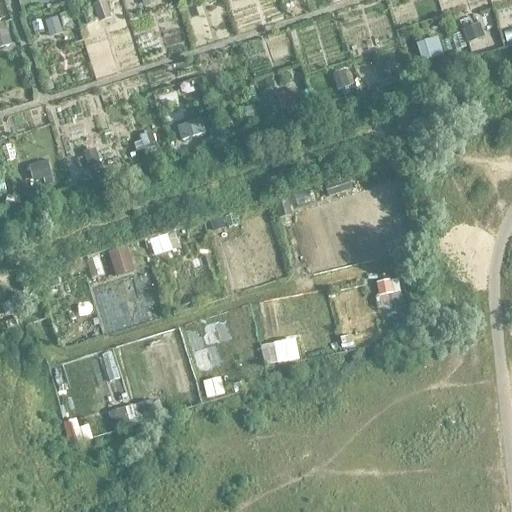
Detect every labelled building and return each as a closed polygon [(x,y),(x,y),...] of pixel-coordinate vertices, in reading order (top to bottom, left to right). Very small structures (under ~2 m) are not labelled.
[(155,0),(141,0),(144,8),(157,4),(155,0)] [(105,2),(93,6),(99,23),(111,19),(105,2)] [(476,15),(458,22),(466,45),(484,38),(476,15)] [(57,18),(44,22),(49,38),(62,34),(57,18)] [(0,48),(11,46),(7,29),(6,30),(4,23),(0,23),(0,48)] [(437,37),(415,45),(421,63),(443,56),(437,37)] [(393,62),(378,66),(381,78),(396,73),(393,62)] [(344,71),(332,75),(337,90),(349,87),(344,71)] [(295,90),(277,96),(281,111),(299,105),(295,90)] [(256,105),(243,109),(247,121),(260,117),(256,105)] [(201,121),(177,128),(182,141),(205,134),(201,121)] [(152,133),(139,137),(144,151),(157,147),(152,133)] [(133,143),(125,147),(128,155),(136,151),(133,143)] [(95,149),(82,153),(87,169),(100,165),(95,149)] [(47,161),(28,167),(33,183),(52,177),(47,161)] [(374,166),(354,173),(358,187),(379,181),(374,166)] [(348,177),(324,185),(328,198),(353,190),(348,177)] [(35,188),(18,194),(20,202),(37,197),(35,188)] [(287,196),(273,200),(279,219),(292,215),(287,196)] [(221,219),(209,222),(212,233),(224,229),(221,219)] [(165,232),(148,238),(154,257),(172,251),(165,232)] [(126,247),(107,253),(115,278),(134,272),(126,247)] [(55,270),(39,275),(44,291),(59,286),(55,270)] [(390,281),(376,283),(379,298),(392,295),(390,281)] [(140,326),(141,308),(103,307),(102,326),(140,326)] [(350,336),(340,339),(342,349),(353,347),(353,344),(352,344),(350,336)] [(295,340),(273,344),(277,365),(299,361),(295,340)] [(220,378),(202,383),(206,399),(224,395),(220,378)] [(240,382),(232,385),(235,393),(243,391),(240,382)] [(152,400),(135,405),(140,421),(150,419),(157,417),(156,415),(153,404),(152,400)] [(160,402),(153,404),(156,415),(163,414),(160,402)] [(125,408),(108,413),(112,430),(130,425),(125,408)] [(106,419),(87,425),(91,439),(92,441),(111,435),(110,433),(106,419)] [(76,420),(62,424),(69,445),(82,441),(76,420)]
